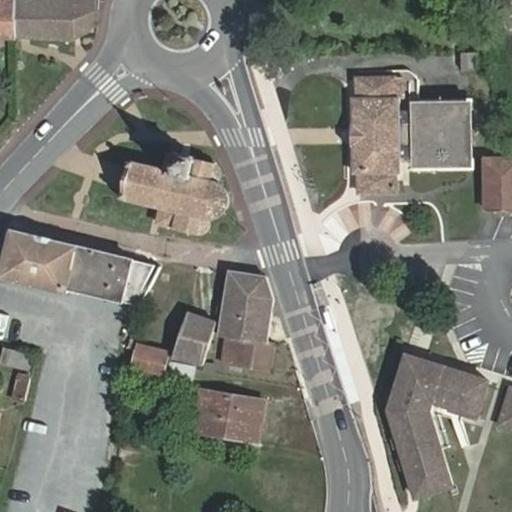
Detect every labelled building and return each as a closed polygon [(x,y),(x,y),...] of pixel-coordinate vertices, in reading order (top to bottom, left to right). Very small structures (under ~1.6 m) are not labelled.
[(0,0),(0,36),(18,37),(17,0),(0,0)] [(100,0),(17,0),(18,37),(27,37),(73,39),(80,37),(88,35),(100,20),(100,0)] [(367,52),(400,51),(400,24),(367,23),(367,52)] [(400,24),(400,51),(429,51),(429,23),(400,24)] [(464,27),(450,30),(453,43),(467,41),(464,27)] [(478,73),(477,55),(462,55),(462,73),(478,73)] [(415,156),(415,166),(442,166),(442,159),(477,158),(476,106),(414,106),(414,109),(401,110),(401,91),(406,91),(405,79),(397,79),(397,76),(358,77),(358,97),(356,97),(356,126),(356,142),(357,171),(359,171),(360,193),(398,192),(398,170),(401,170),(401,157),(415,156)] [(476,98),(414,99),(414,106),(476,106),(476,98)] [(356,142),(356,126),(349,126),(349,129),(344,131),(344,135),(344,139),(349,140),(349,142),(356,142)] [(128,181),(123,202),(162,211),(159,226),(174,230),(174,232),(199,237),(202,238),(202,235),(205,237),(210,236),(212,232),(212,225),(210,222),(215,222),(220,221),(224,219),(227,216),(230,212),(231,207),(231,201),(228,191),(225,186),(216,182),(222,178),(224,174),(223,171),(221,168),(219,167),(175,156),(171,172),(132,163),(128,181)] [(511,161),(485,162),(486,212),(511,211),(511,161)] [(72,290),(144,309),(164,267),(8,229),(0,240),(0,277),(71,295),(72,290)] [(272,280),(233,275),(223,336),(231,337),(226,365),(273,373),(278,345),(270,344),(277,301),(272,280)] [(190,314),(177,353),(176,356),(176,358),(197,366),(207,370),(217,339),(218,323),(190,314)] [(193,387),(195,373),(197,366),(176,358),(176,356),(139,347),(135,371),(193,387)] [(33,356),(8,350),(5,364),(30,371),(33,356)] [(405,361),(389,412),(415,500),(451,489),(429,412),(431,405),(476,419),(486,386),(405,361)] [(27,403),(32,379),(22,376),(16,400),(27,403)] [(208,392),(190,397),(186,426),(199,428),(199,433),(261,444),(268,402),(208,392)] [(511,393),(509,393),(498,426),(511,430),(511,393)]
